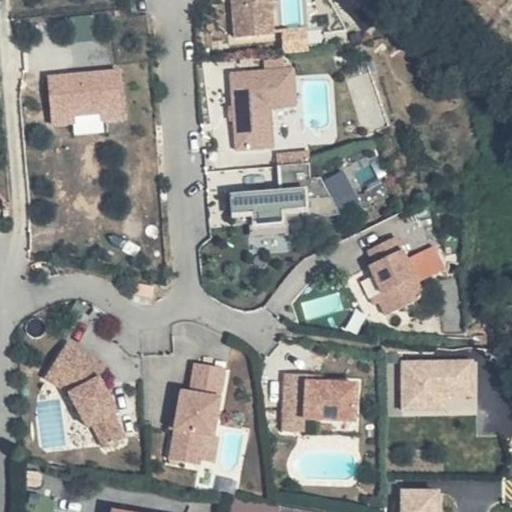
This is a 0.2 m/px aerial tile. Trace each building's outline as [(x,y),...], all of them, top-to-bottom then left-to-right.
[(257,0),(213,0),(215,36),(254,35),(253,1),(257,1),(257,0)] [(278,64),(215,68),(217,104),(221,104),(221,111),(218,112),(220,145),(256,143),(254,102),(280,100),(278,64)] [(49,72),(54,124),(75,122),(76,128),(128,123),(123,65),(49,72)] [(293,147),(278,148),(279,159),(293,158),(293,147)] [(278,148),(260,150),(262,161),(279,159),(278,148)] [(265,186),(215,191),(218,217),(237,215),(238,230),(269,227),(268,212),(292,209),(290,194),(316,193),(304,171),(295,173),(293,158),(279,159),(262,161),(265,186)] [(351,170),(328,174),(334,204),(357,200),(351,170)] [(290,194),(292,209),(323,207),(316,193),(290,194)] [(363,297),(370,310),(409,292),(379,232),(351,246),(358,259),(353,262),(366,288),(360,291),(363,297)] [(360,291),(355,294),(358,300),(363,297),(360,291)] [(56,348),(31,382),(55,399),(74,432),(79,429),(92,452),(112,440),(99,417),(104,414),(85,381),(91,374),(56,348)] [(403,358),(404,412),(451,411),(451,396),(476,396),(476,357),(403,358)] [(213,372),(183,367),(177,396),(169,395),(164,423),(162,432),(157,463),(186,468),(192,438),(200,440),(213,372)] [(294,370),(274,368),(270,426),(291,427),(292,414),(342,417),(344,381),(309,379),(294,378),(294,370)] [(309,370),(294,370),(294,378),(309,379),(309,370)] [(402,511),(439,511),(440,486),(402,487),(402,511)] [(211,511),(214,499),(175,492),(171,511),(211,511)]
